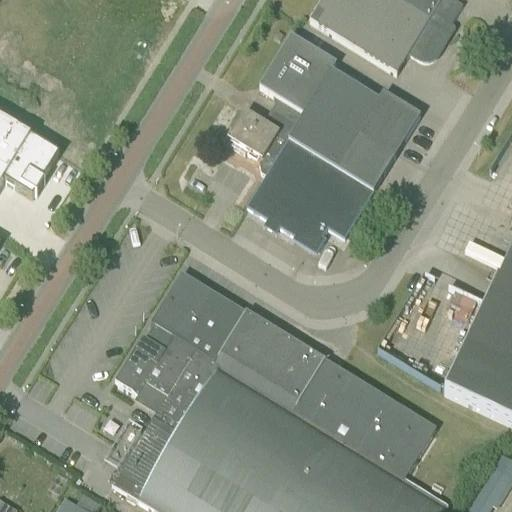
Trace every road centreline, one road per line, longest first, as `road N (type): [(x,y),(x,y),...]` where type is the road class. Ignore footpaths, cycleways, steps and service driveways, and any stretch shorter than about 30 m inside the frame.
road 1 (unclassified): [(117,184),(284,289),(319,301),(346,299),(382,267),(511,56)]
road 2 (tertiary): [(0,373),(117,184)]
road 3 (tertiary): [(117,184),(230,0)]
